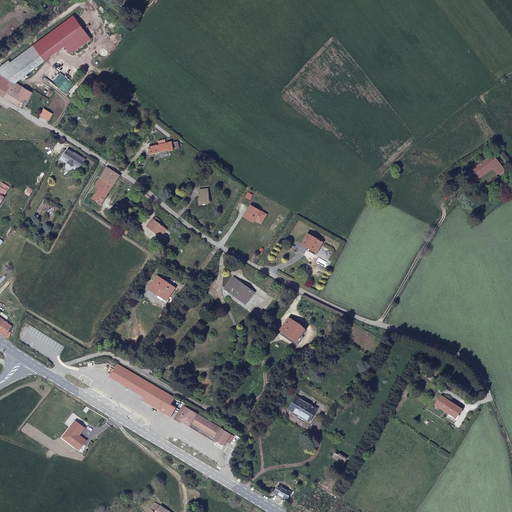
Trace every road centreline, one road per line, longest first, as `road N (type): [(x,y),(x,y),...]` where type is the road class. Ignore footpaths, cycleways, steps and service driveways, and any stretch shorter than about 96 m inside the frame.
road 1 (residential): [(0,98),(252,264),(358,317),(463,355),(482,374),(491,401)]
road 2 (primary): [(32,364),(276,511)]
road 3 (track): [(186,511),(176,475),(127,435),(121,418)]
